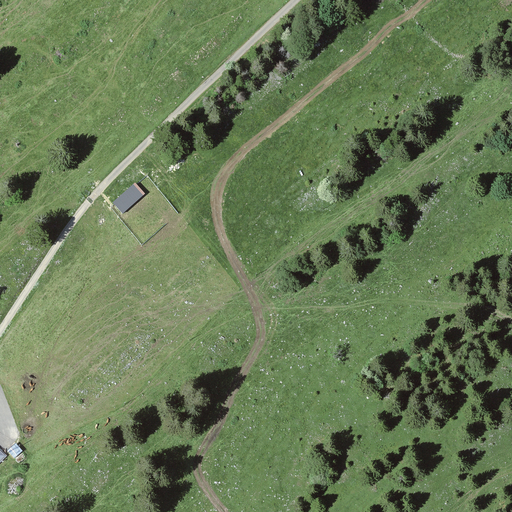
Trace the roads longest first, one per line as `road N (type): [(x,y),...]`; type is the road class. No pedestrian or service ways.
road 1 (track): [(295,0),(89,200),(0,332)]
road 2 (track): [(142,147),(249,288),(490,300),(511,313)]
